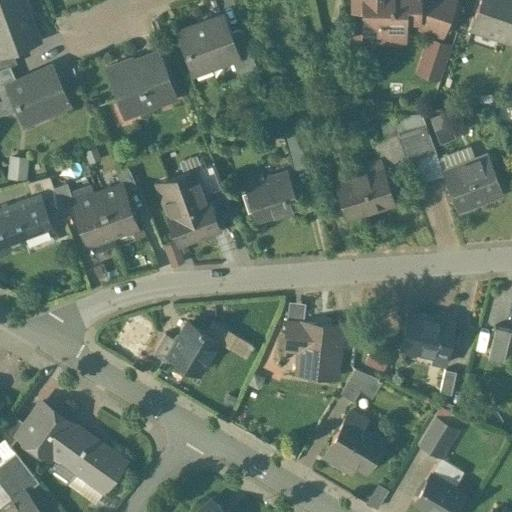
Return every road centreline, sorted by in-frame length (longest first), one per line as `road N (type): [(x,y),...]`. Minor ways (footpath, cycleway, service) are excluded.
road 1 (residential): [(49,341),(65,322),(159,288),(511,260)]
road 2 (residential): [(193,431),(49,341)]
road 3 (residential): [(193,431),(327,511)]
